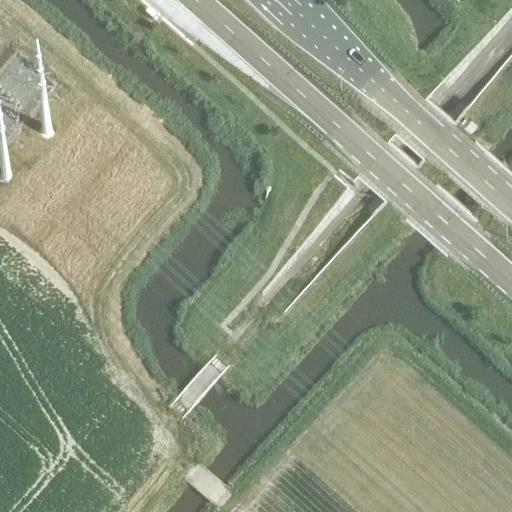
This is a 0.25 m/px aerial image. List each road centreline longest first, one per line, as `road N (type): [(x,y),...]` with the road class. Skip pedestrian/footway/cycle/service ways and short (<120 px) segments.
road 1 (primary): [(192,0),(511,283)]
road 2 (primary): [(511,204),(275,0)]
road 3 (track): [(189,470),(170,441),(175,413),(249,326)]
